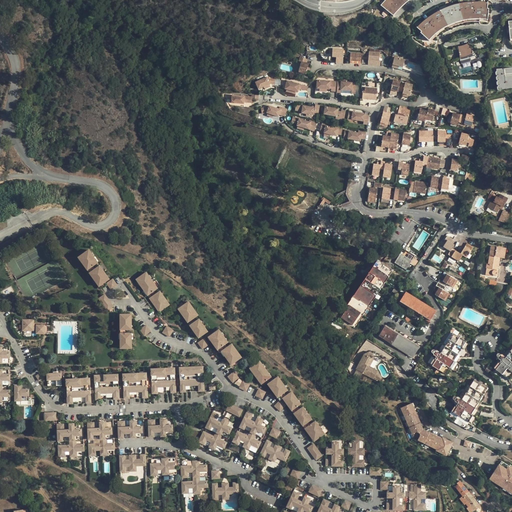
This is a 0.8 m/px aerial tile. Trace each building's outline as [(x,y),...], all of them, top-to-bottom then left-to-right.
[(381,5),(391,15),(395,10),(399,6),(403,2),(405,0),(385,0),(382,4),(381,5)] [(421,31),(420,32),(427,39),(430,35),(435,32),(440,28),(445,25),(450,22),(455,21),(460,19),(464,19),(469,18),(475,17),(480,18),(486,18),(487,18),(488,8),(486,8),(487,3),(481,2),(477,2),(472,2),(468,2),(464,3),(459,4),(454,5),(448,7),(442,9),(437,12),(432,15),(427,18),(421,23),(418,26),(417,28),(421,31)] [(458,47),(459,58),(465,57),(468,56),(474,53),(468,43),(466,44),(463,46),(458,47)] [(343,63),(343,49),(332,48),(332,50),(332,53),(332,57),(336,57),(336,63),(343,63)] [(380,53),(369,52),(368,60),(379,61),(379,60),(379,57),(380,54),(380,53)] [(350,53),(350,63),(360,64),(361,54),(350,53)] [(405,60),(394,57),(392,64),(403,67),(405,60)] [(305,74),(308,64),(306,63),(301,62),(300,64),(299,68),(298,72),(305,74)] [(511,65),(496,68),(499,88),(511,86),(511,65)] [(267,78),(255,83),(258,90),(262,88),(264,87),(269,85),(270,84),(275,85),(275,79),(268,79),(267,78)] [(331,88),(331,91),(335,92),(336,82),(317,80),(316,89),(319,89),(327,89),(330,89),(330,88),(330,86),(331,87),(331,88)] [(398,90),(400,81),(393,80),(392,84),(391,86),(391,90),(398,92),(398,90)] [(287,81),(285,89),(286,90),(296,92),(298,92),(298,90),(299,89),(307,91),(308,86),(287,81)] [(352,91),(351,94),(356,94),(356,83),(338,82),(337,93),(341,93),(341,90),(352,91)] [(405,83),(405,85),(403,92),(402,93),(410,95),(413,85),(405,83)] [(362,93),(362,98),(376,100),(377,92),(365,91),(363,91),(362,93)] [(252,97),(232,96),(231,104),(244,104),(244,103),(252,103),(252,99),(258,99),(258,95),(252,95),(252,97)] [(319,113),(320,105),(315,105),(315,108),(296,105),(295,111),(302,112),(302,113),(304,114),(306,114),(312,115),(314,115),(314,112),(319,113)] [(268,114),(273,116),(278,118),(279,115),(280,114),(281,114),(281,116),(285,117),(287,110),(280,107),(279,110),(269,106),(268,107),(261,109),(262,114),(267,113),(268,114)] [(406,125),(410,110),(399,107),(398,113),(397,115),(395,114),(394,121),(406,125)] [(344,121),(345,113),(341,112),(341,114),(337,113),(337,110),(325,108),(324,115),(336,117),(335,120),(344,121)] [(435,110),(428,108),(427,111),(425,119),(432,121),(434,115),(435,110)] [(417,119),(424,121),(425,119),(427,111),(420,109),(417,119)] [(365,114),(353,112),(352,112),(352,111),(349,111),(347,122),(352,122),(352,120),(364,122),(363,124),(368,125),(369,116),(365,115),(365,114)] [(390,114),(383,112),(380,122),(387,124),(390,114)] [(458,122),(460,115),(453,113),(450,123),(457,125),(458,122)] [(471,126),(474,115),(466,113),(466,116),(465,120),(464,124),(471,126)] [(293,117),(291,122),(297,124),(297,126),(298,126),(304,128),(310,130),(311,129),(315,130),(317,123),(309,120),(309,122),(293,117)] [(343,128),(335,127),(335,129),(326,127),(326,126),(322,125),(320,133),(324,134),(325,134),(331,136),(335,137),(336,133),(337,134),(337,135),(341,136),(343,128)] [(344,138),(348,139),(355,141),(359,141),(360,138),(361,138),(361,139),(365,140),(366,132),(359,131),(358,134),(349,132),(349,131),(345,130),(344,138)] [(381,146),(389,148),(389,144),(391,133),(392,130),(388,130),(388,131),(387,131),(386,136),(383,136),(381,146)] [(433,131),(419,131),(419,141),(433,142),(433,139),(433,132),(433,131)] [(391,133),(389,144),(396,145),(397,145),(399,134),(391,133)] [(469,135),(461,133),(459,143),(466,145),(467,142),(468,138),(469,135)] [(411,135),(403,134),(402,144),(409,145),(411,135)] [(441,159),(428,157),(427,164),(426,167),(439,169),(441,159)] [(459,160),(452,159),(450,169),(457,170),(459,160)] [(419,161),(415,161),(414,172),(421,173),(423,164),(423,162),(419,161)] [(380,169),(380,165),(377,164),(373,164),(372,175),(379,176),(380,169)] [(383,174),(391,175),(392,165),(385,164),(384,169),(383,174)] [(410,165),(403,164),(402,170),(401,175),(408,176),(410,165)] [(439,177),(432,176),(430,187),(437,188),(438,180),(439,177)] [(442,181),(441,188),(448,189),(450,179),(446,178),(444,178),(443,178),(442,181)] [(425,194),(427,183),(415,181),(413,192),(425,194)] [(368,198),(376,199),(377,192),(377,189),(373,188),(370,188),(368,198)] [(382,198),(389,199),(390,192),(391,189),(383,188),(382,198)] [(406,190),(399,189),(398,193),(397,200),(404,201),(405,198),(405,194),(406,190)] [(494,202),(490,209),(497,213),(499,209),(500,206),(503,207),(508,199),(501,195),(499,199),(496,198),(494,202)] [(501,215),(499,219),(507,222),(511,214),(503,211),(501,215)] [(447,239),(443,246),(450,250),(452,248),(454,244),(451,242),(453,239),(447,235),(445,238),(447,239)] [(467,243),(460,253),(462,255),(466,258),(473,247),(467,243)] [(487,264),(485,274),(495,275),(496,275),(497,274),(498,271),(495,269),(495,266),(498,266),(499,258),(504,259),(506,248),(491,246),(488,264),(487,264)] [(450,250),(447,254),(458,261),(462,255),(460,253),(452,248),(450,250)] [(400,253),(394,262),(406,269),(414,256),(402,249),(399,252),(400,253)] [(84,267),(88,272),(94,268),(90,263),(92,261),(87,254),(76,261),(82,269),(84,267)] [(379,260),(340,316),(352,325),(391,269),(379,260)] [(394,271),(391,269),(352,325),(355,327),(394,271)] [(97,284),(100,289),(106,284),(103,280),(105,278),(102,273),(99,275),(96,271),(91,276),(93,280),(91,281),(95,286),(97,284)] [(142,289),(147,295),(153,291),(148,285),(150,284),(143,274),(134,281),(141,290),(142,289)] [(438,292),(436,295),(444,301),(447,297),(445,295),(447,292),(443,289),(444,287),(446,284),(452,288),(457,280),(447,274),(444,278),(446,279),(444,282),(442,281),(439,280),(435,285),(438,288),(436,291),(438,292)] [(112,280),(107,284),(112,290),(117,286),(112,280)] [(495,286),(494,289),(505,292),(507,285),(489,280),(488,285),(495,286)] [(405,291),(403,294),(435,314),(436,311),(405,291)] [(156,294),(149,298),(153,303),(151,304),(154,308),(156,307),(159,311),(166,307),(162,302),(164,301),(161,297),(159,298),(156,294)] [(403,294),(398,302),(429,322),(435,314),(403,294)] [(103,298),(97,302),(106,314),(112,310),(103,298)] [(187,306),(181,310),(184,315),(182,316),(185,320),(187,319),(190,323),(196,318),(193,314),(195,312),(192,309),(190,310),(187,306)] [(311,309),(307,314),(311,318),(315,312),(311,309)] [(129,319),(118,319),(118,329),(120,329),(120,336),(126,336),(126,329),(128,329),(129,319)] [(197,322),(192,326),(197,332),(195,333),(200,340),(209,334),(203,327),(202,328),(197,322)] [(21,323),(21,333),(32,333),(32,332),(35,332),(35,336),(43,336),(43,328),(35,328),(34,328),(32,328),(32,323),(21,323)] [(385,325),(379,335),(409,353),(408,355),(412,358),(419,347),(385,325)] [(145,326),(140,330),(144,336),(150,332),(145,326)] [(166,327),(163,334),(170,338),(173,331),(166,327)] [(215,346),(219,351),(225,346),(222,342),(224,340),(219,333),(208,341),(214,348),(215,346)] [(438,356),(432,365),(445,374),(454,361),(456,357),(466,341),(453,333),(440,354),(435,351),(434,350),(433,350),(432,350),(431,350),(431,351),(432,352),(433,352),(438,356)] [(118,347),(118,356),(129,356),(129,347),(126,347),(126,340),(120,340),(120,347),(118,347)] [(202,341),(196,346),(201,352),(207,348),(202,341)] [(230,348),(223,353),(226,358),(224,359),(227,363),(229,362),(232,366),(239,361),(236,357),(238,355),(235,352),(233,353),(230,348)] [(503,361),(496,369),(508,379),(511,373),(511,348),(504,358),(499,355),(499,354),(499,353),(497,354),(496,355),(497,356),(497,357),(498,357),(503,361)] [(366,355),(356,370),(369,378),(373,371),(370,369),(367,367),(372,359),(366,355)] [(260,365),(250,372),(257,381),(259,379),(263,386),(269,382),(265,375),(267,374),(260,365)] [(189,371),(189,377),(198,377),(198,384),(203,383),(203,370),(189,371)] [(150,371),(150,384),(155,384),(155,378),(164,378),(164,371),(150,371)] [(164,371),(164,378),(169,377),(169,384),(174,384),(174,371),(164,371)] [(179,371),(179,384),(184,384),(184,377),(189,377),(189,371),(179,371)] [(373,371),(369,378),(373,381),(377,373),(373,371)] [(121,374),(121,388),(127,388),(127,381),(135,381),(135,374),(121,374)] [(140,381),(140,387),(145,387),(145,374),(135,374),(135,381),(140,381)] [(93,375),(93,388),(98,388),(98,382),(107,382),(107,375),(93,375)] [(111,382),(111,388),(116,388),(116,375),(107,375),(107,382),(111,382)] [(233,375),(228,380),(233,386),(238,381),(233,375)] [(64,378),(64,392),(70,391),(70,385),(78,385),(78,378),(64,378)] [(83,385),(83,391),(88,391),(88,378),(78,378),(78,385),(83,385)] [(459,403),(454,412),(466,421),(475,407),(477,403),(487,388),(474,379),(461,400),(456,397),(455,396),(454,396),(453,397),(453,398),(453,399),(454,399),(459,403)] [(277,380),(270,385),(274,389),(272,391),(274,394),(276,393),(280,398),(286,393),(283,388),(285,387),(282,383),(280,385),(277,380)] [(179,384),(179,396),(203,396),(203,383),(198,384),(184,384),(179,384)] [(150,384),(150,397),(174,397),(174,384),(169,384),(155,384),(150,384)] [(243,384),(240,391),(247,394),(250,387),(243,384)] [(121,388),(122,400),(145,400),(145,387),(140,387),(127,388),(121,388)] [(12,388),(12,404),(17,404),(17,399),(26,399),(26,392),(17,392),(17,388),(12,388)] [(93,388),(93,401),(117,400),(116,388),(111,388),(98,388),(93,388)] [(64,392),(64,404),(88,404),(88,391),(83,391),(70,391),(64,392)] [(259,392),(257,399),(264,402),(267,395),(259,392)] [(292,393),(283,400),(289,407),(291,405),(295,411),(300,408),(295,402),(297,400),(292,393)] [(282,403),(277,409),(283,414),(288,408),(282,403)] [(436,451),(446,456),(452,443),(442,438),(442,439),(429,433),(423,430),(420,423),(411,404),(400,409),(409,428),(412,435),(417,441),(424,444),(437,450),(436,451)] [(232,409),(229,416),(242,422),(246,415),(232,409)] [(302,420),(300,422),(305,429),(314,422),(309,415),(307,417),(302,411),(298,414),(302,420)] [(44,415),(45,423),(57,423),(56,415),(44,415)] [(251,417),(243,433),(248,435),(250,431),(256,434),(259,428),(253,425),(255,419),(251,417)] [(216,418),(209,434),(214,436),(215,432),(221,435),(224,429),(218,426),(221,421),(216,418)] [(256,434),(254,438),(259,440),(261,436),(267,439),(270,433),(264,430),(266,424),(261,422),(259,428),(256,434)] [(150,423),(151,440),(156,440),(156,436),(162,436),(162,429),(156,430),(155,423),(150,423)] [(162,436),(163,440),(168,440),(168,436),(175,435),(174,429),(167,429),(167,423),(162,423),(162,429),(162,436)] [(221,435),(220,439),(224,441),(224,442),(226,437),(232,440),(235,434),(229,431),(232,426),(227,423),(224,429),(221,435)] [(120,424),(120,441),(125,441),(125,437),(132,437),(132,441),(137,441),(137,437),(144,437),(144,430),(137,430),(136,424),(132,424),(132,430),(125,430),(125,424),(120,424)] [(57,426),(57,443),(62,443),(62,439),(69,439),(69,443),(74,443),(75,443),(74,438),(81,438),(81,432),(74,432),(74,425),(69,426),(69,432),(62,432),(62,426),(57,426)] [(88,425),(89,442),(94,442),(94,438),(101,438),(100,431),(94,431),(94,425),(88,425)] [(101,438),(101,442),(106,442),(106,437),(113,437),(113,431),(106,431),(106,425),(100,425),(100,431),(101,438)] [(313,435),(311,437),(316,444),(327,436),(322,429),(319,431),(315,426),(309,430),(313,435)] [(277,435),(273,442),(280,445),(283,439),(277,435)] [(241,437),(236,448),(241,450),(243,445),(249,448),(252,442),(241,437)] [(207,438),(202,449),(207,451),(209,446),(215,449),(217,443),(207,438)] [(249,448),(247,452),(251,454),(253,450),(262,454),(265,448),(257,444),(259,440),(254,438),(252,442),(249,448)] [(215,449),(213,453),(217,455),(219,451),(227,455),(230,449),(222,445),(224,441),(220,439),(217,443),(215,449)] [(101,453),(101,458),(106,458),(106,453),(115,453),(115,446),(106,447),(106,442),(101,442),(101,446),(101,453)] [(57,447),(58,459),(63,459),(63,454),(69,454),(70,459),(74,459),(74,454),(83,454),(83,447),(74,447),(74,443),(69,443),(69,447),(57,447)] [(352,454),(352,459),(357,459),(363,459),(368,459),(368,454),(363,454),(363,445),(356,445),(356,454),(352,454)] [(89,447),(89,458),(95,458),(94,453),(101,453),(101,446),(89,447)] [(272,446),(265,461),(269,463),(271,458),(275,460),(274,462),(280,465),(281,463),(289,467),(290,466),(295,457),(290,455),(288,458),(284,457),(279,454),(274,452),(276,448),(272,446)] [(318,447),(311,452),(319,462),(325,458),(318,447)] [(331,454),(331,459),(337,459),(343,459),(348,459),(348,454),(343,454),(343,447),(337,447),(337,454),(331,454)] [(120,456),(120,472),(125,472),(125,467),(130,467),(130,469),(136,469),(136,467),(146,466),(146,455),(140,455),(141,460),(136,460),(130,460),(125,460),(125,456),(120,456)] [(163,469),(163,474),(168,474),(168,469),(177,469),(177,462),(168,463),(168,458),(163,459),(163,463),(163,469)] [(331,466),(331,471),(348,471),(348,466),(343,466),(343,459),(337,459),(337,466),(331,466)] [(357,459),(357,471),(368,470),(368,465),(363,465),(363,459),(357,459)] [(151,463),(152,474),(156,474),(156,470),(163,469),(163,463),(151,463)] [(511,469),(508,467),(507,470),(500,466),(496,473),(495,472),(490,479),(511,492),(511,469)] [(195,478),(195,483),(200,483),(199,478),(209,478),(208,471),(199,471),(199,467),(194,467),(195,471),(195,478)] [(374,470),(374,478),(385,478),(385,470),(374,470)] [(183,472),(183,483),(188,483),(188,479),(195,478),(195,471),(183,472)] [(297,473),(294,480),(301,483),(304,476),(297,473)] [(455,486),(470,506),(468,507),(467,508),(469,511),(474,511),(475,510),(480,506),(474,498),(472,496),(474,495),(473,494),(471,491),(470,490),(468,491),(459,480),(456,482),(457,484),(455,486)] [(195,494),(195,499),(200,499),(200,494),(209,494),(209,487),(200,487),(200,483),(195,483),(195,487),(195,494)] [(212,484),(213,500),(218,500),(218,495),(222,495),(222,496),(229,496),(229,494),(238,494),(238,483),(233,483),(233,487),(228,487),(222,487),(217,488),(217,483),(212,484)] [(413,494),(413,499),(418,499),(424,499),(429,499),(429,494),(424,495),(424,485),(417,485),(418,494),(413,494)] [(184,488),(184,499),(189,499),(188,495),(195,494),(195,487),(184,488)] [(392,494),(392,499),(398,499),(404,499),(409,499),(409,494),(404,494),(404,487),(398,487),(398,494),(392,494)] [(317,490),(314,498),(324,502),(328,495),(317,490)] [(470,506),(459,491),(457,492),(461,497),(459,498),(464,504),(465,503),(468,507),(470,506)] [(298,496),(291,511),(296,511),(298,510),(301,511),(304,511),(307,507),(300,504),(303,498),(298,496)] [(392,506),(392,511),(409,511),(409,506),(405,506),(404,499),(398,499),(398,506),(392,506)] [(418,499),(418,511),(429,511),(429,506),(424,506),(424,499),(418,499)] [(304,511),(316,511),(311,509),(314,504),(309,501),(307,507),(304,511)]
